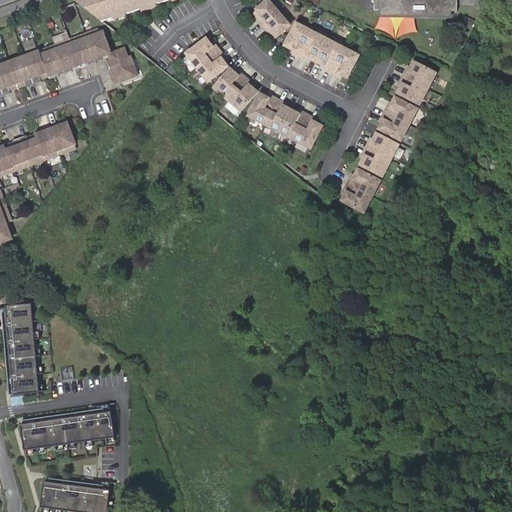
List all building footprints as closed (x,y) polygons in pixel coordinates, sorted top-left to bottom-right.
[(76,0),(102,22),(114,18),(112,14),(124,11),(125,15),(140,10),(139,7),(151,3),(152,7),(171,2),(170,0),(76,0)] [(460,11),(459,0),(377,0),(378,11),(388,11),(405,11),(411,9),(422,15),(430,16),(439,11),(452,11),(460,11)] [(292,26),(271,1),(255,14),(277,39),(292,26)] [(405,11),(388,11),(388,17),(452,18),(452,11),(439,11),(430,16),(422,15),(411,9),(405,11)] [(361,57),(300,25),(287,46),(293,49),(296,51),(295,53),(308,60),(309,58),(312,60),(324,66),(328,68),(327,69),(340,76),(341,74),(344,76),(349,79),(361,57)] [(103,30),(0,67),(0,97),(10,94),(9,91),(25,85),(26,88),(40,83),(39,79),(56,73),(57,77),(71,72),(70,68),(86,62),(88,66),(102,60),(101,57),(108,55),(115,74),(111,75),(115,85),(134,78),(132,71),(135,70),(137,69),(133,55),(130,56),(128,52),(124,48),(112,53),(104,33),(103,30)] [(208,39),(189,55),(210,82),(230,67),(226,62),(223,59),(225,57),(216,46),(214,47),(212,44),(208,39)] [(402,89),(400,95),(422,106),(438,75),(416,63),(413,70),(411,73),(409,72),(402,85),(404,86),(402,89)] [(232,70),(216,89),(243,111),(259,93),(254,88),(251,86),(252,84),(241,75),(240,76),(237,74),(232,70)] [(262,95),(251,117),(312,149),(324,127),(319,125),(315,123),(316,121),(303,114),(302,116),(299,114),(287,108),(284,106),(285,104),(272,98),(271,99),(268,98),(262,95)] [(384,125),(381,130),(403,142),(419,111),(397,99),(394,106),(392,109),(390,108),(384,121),(385,122),(384,125)] [(0,175),(75,148),(67,125),(58,128),(56,125),(42,130),(43,134),(27,139),(26,136),(11,141),(13,145),(0,149),(0,175)] [(365,161),(362,166),(384,178),(400,147),(378,135),(375,141),(373,145),(372,144),(365,157),(367,158),(365,161)] [(346,192),(348,193),(346,197),(343,202),(365,214),(381,182),(359,171),(356,177),(355,181),(353,180),(346,192)] [(0,193),(0,255),(11,242),(10,239),(11,239),(5,223),(10,221),(0,193)] [(32,305),(6,307),(6,308),(13,396),(40,394),(38,377),(38,370),(36,351),(35,340),(35,333),(34,323),(33,315),(32,305)] [(6,308),(0,308),(0,314),(3,314),(9,396),(13,396),(6,308)] [(20,422),(20,426),(110,410),(110,406),(109,402),(104,403),(105,407),(21,422),(20,422)] [(110,410),(20,426),(25,452),(27,452),(34,451),(38,450),(45,449),(57,446),(64,445),(69,444),(76,443),(86,441),(93,440),(108,437),(115,436),(110,410)] [(105,486),(48,479),(47,482),(47,483),(110,492),(111,484),(106,483),(105,486)] [(47,483),(43,483),(40,509),(41,509),(48,510),(53,511),(60,511),(62,511),(106,511),(107,510),(108,503),(110,492),(47,483)] [(337,511),(345,501),(331,491),(316,511),(337,511)] [(345,501),(337,511),(350,511),(355,508),(350,504),(345,501)]
